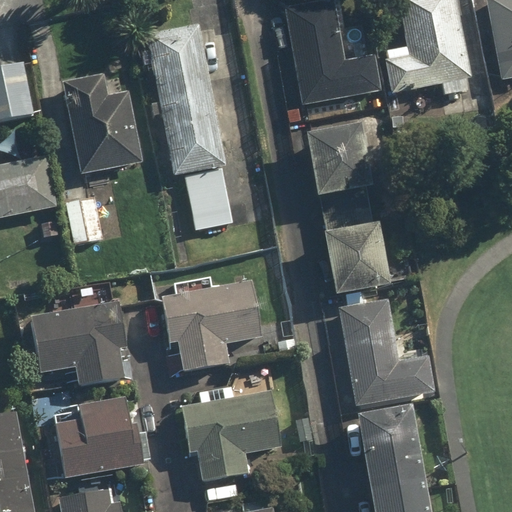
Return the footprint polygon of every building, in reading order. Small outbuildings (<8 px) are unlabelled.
[(347,61),(336,0),(311,0),(288,4),(306,106),(384,93),(377,56),(347,61)] [(457,0),(401,0),(410,48),(387,52),(394,90),(471,76),(457,0)] [(511,0),(489,0),(505,81),(511,79),(511,0)] [(237,223),(224,156),(202,24),(151,32),(175,176),(185,175),(196,231),(237,223)] [(0,122),(36,115),(25,65),(0,70),(0,122)] [(111,95),(107,73),(66,81),(85,176),(147,164),(132,91),(111,95)] [(366,123),(313,132),(324,197),(377,188),(366,123)] [(0,218),(58,208),(48,157),(0,165),(0,218)] [(96,194),(64,202),(75,248),(107,240),(96,194)] [(384,220),(329,231),(342,295),(397,284),(384,220)] [(251,281),(163,296),(172,345),(182,343),(187,374),(234,366),(230,345),(261,340),(251,281)] [(399,363),(389,302),(343,309),(358,407),(438,394),(432,357),(399,363)] [(35,320),(44,373),(79,367),(83,385),(128,377),(123,348),(130,346),(123,304),(35,320)] [(273,394),(185,411),(193,452),(201,451),(207,480),(254,471),(251,454),(284,448),(273,394)] [(68,479),(149,464),(141,423),(133,425),(127,397),(81,406),(83,419),(58,424),(68,479)] [(436,511),(419,404),(364,413),(380,511),(436,511)] [(35,511),(19,409),(0,412),(0,511),(35,511)] [(127,511),(127,502),(116,504),(113,486),(63,493),(66,511),(127,511)]
